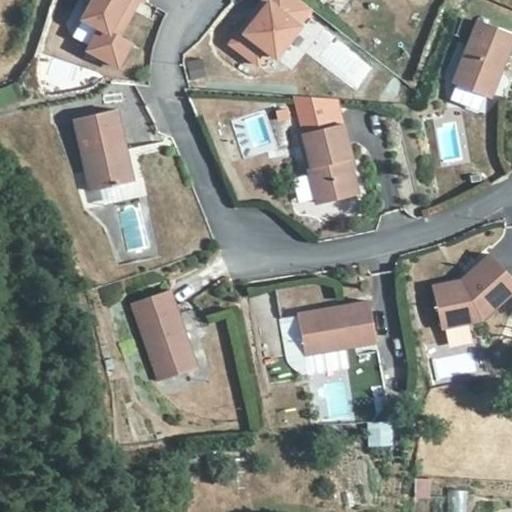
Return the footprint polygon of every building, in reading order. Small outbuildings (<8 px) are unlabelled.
[(146,0),(90,0),(94,2),(85,20),(102,29),(90,51),(120,67),(133,44),(120,38),(141,0),(145,3),(146,0)] [(299,0),(265,0),(232,44),(260,66),(270,52),(278,58),(302,27),(300,25),(312,10),(299,0)] [(511,41),(511,34),(477,21),(453,83),(491,98),(511,41)] [(193,84),(209,78),(202,58),(186,64),(193,84)] [(129,151),(118,110),(76,120),(93,191),(131,182),(123,152),(129,151)] [(353,158),(344,124),(304,134),(322,204),(359,195),(350,159),(353,158)] [(511,298),(511,278),(492,256),(464,283),(435,290),(446,332),(485,323),(511,298)] [(187,332),(172,289),(134,303),(161,381),(195,367),(183,334),(187,332)] [(257,296),(262,325),(281,322),(277,293),(257,296)] [(379,341),(371,301),(300,313),(307,353),(379,341)] [(321,380),(323,419),(351,418),(349,378),(321,380)] [(391,442),(390,420),(369,422),(370,443),(391,442)] [(466,511),(468,490),(448,489),(446,511),(466,511)]
